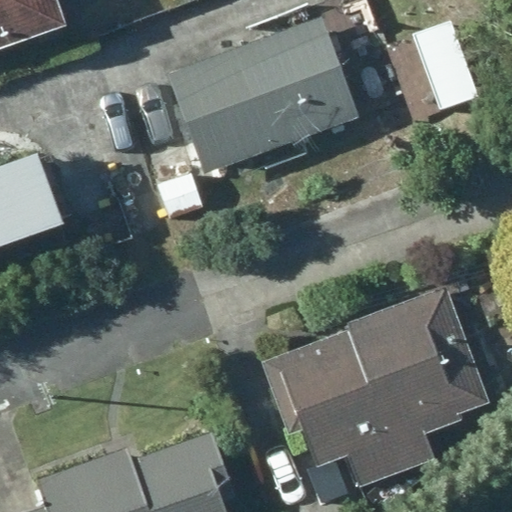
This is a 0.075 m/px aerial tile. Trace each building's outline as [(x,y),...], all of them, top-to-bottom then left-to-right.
[(0,0),(0,59),(67,37),(54,0),(0,0)] [(325,37),(173,96),(210,190),(362,131),(325,37)] [(0,275),(68,252),(39,165),(0,177),(0,275)] [(443,298),(267,366),(312,480),(488,411),(443,298)] [(238,511),(211,445),(158,467),(143,432),(29,479),(42,511),(238,511)]
